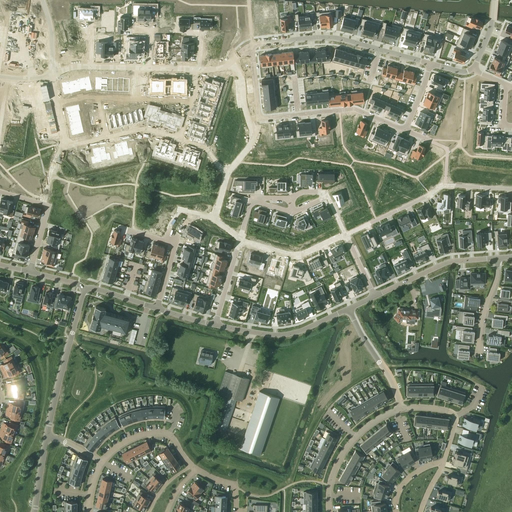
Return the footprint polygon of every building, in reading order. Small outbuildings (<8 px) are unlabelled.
[(133,5),(133,14),(138,14),(138,19),(138,21),(141,21),(141,19),(142,19),(144,20),(145,5),(133,5)] [(145,5),(144,20),(147,20),(147,19),(148,19),(147,21),(150,21),(150,19),(151,19),(151,15),(156,15),(156,5),(145,5)] [(80,10),(79,20),(93,21),(93,15),(98,15),(98,8),(93,8),(93,11),(80,10)] [(310,15),(304,16),(305,28),(306,28),(311,28),(311,27),(312,27),(311,20),(314,19),(313,12),(310,13),(310,15)] [(319,12),(316,12),(316,19),(320,19),(320,27),(326,26),(327,27),(325,12),(319,13),(319,12)] [(103,13),(103,27),(111,27),(112,13),(103,13)] [(160,17),(160,28),(166,28),(166,30),(171,30),(171,23),(168,23),(168,16),(166,16),(166,14),(161,14),(161,16),(160,16),(160,17)] [(298,14),(294,14),(295,21),(298,21),(299,28),(305,28),(304,16),(298,17),(298,14)] [(281,23),(281,27),(282,27),(282,31),(289,30),(288,23),(291,22),(290,15),(287,16),(287,18),(281,19),(281,23)] [(118,21),(118,33),(123,33),(123,29),(128,29),(128,25),(128,17),(128,16),(121,16),(121,17),(120,17),(120,21),(118,21)] [(200,22),(200,29),(204,29),(204,28),(210,28),(210,22),(207,22),(208,18),(200,18),(200,17),(194,17),(194,22),(200,22)] [(344,17),(340,29),(346,31),(350,19),(344,17)] [(350,19),(346,31),(347,31),(347,30),(353,32),(355,24),(358,25),(360,18),(356,17),(355,20),(350,19)] [(467,22),(465,25),(472,28),(473,25),(480,28),(482,22),(478,20),(479,20),(475,18),(475,19),(471,17),(469,23),(467,22)] [(180,26),(180,31),(186,31),(186,26),(189,26),(189,19),(179,19),(179,26),(180,26)] [(362,19),(360,25),(363,26),(361,33),(362,33),(362,34),(366,35),(367,35),(371,21),(362,19)] [(371,21),(367,35),(373,36),(375,29),(378,30),(380,24),(371,21)] [(68,22),(63,24),(64,29),(67,39),(77,36),(76,31),(81,29),(78,22),(75,23),(75,22),(69,24),(68,22)] [(383,22),(381,29),(384,30),(382,37),(388,39),(392,27),(386,26),(386,23),(383,22)] [(16,25),(15,28),(18,28),(17,34),(29,36),(30,30),(22,29),(23,26),(16,25)] [(392,27),(388,39),(389,39),(395,40),(396,33),(400,34),(401,27),(398,26),(392,25),(392,27)] [(404,28),(402,35),(405,35),(403,42),(409,44),(413,30),(404,28)] [(463,28),(460,37),(473,43),(473,42),(475,37),(468,34),(470,31),(463,28)] [(413,30),(409,44),(415,46),(417,39),(420,40),(422,33),(413,30)] [(210,37),(207,49),(213,50),(213,52),(218,53),(219,51),(220,52),(221,46),(222,46),(223,41),(224,35),(218,33),(218,34),(213,33),(212,37),(210,37)] [(14,40),(13,44),(20,45),(21,41),(28,42),(29,36),(17,34),(16,40),(14,40)] [(424,34),(422,40),(426,41),(424,48),(429,50),(430,50),(433,36),(424,34)] [(433,36),(430,50),(436,52),(438,44),(441,45),(443,39),(433,36)] [(127,37),(126,41),(128,41),(128,48),(143,48),(142,48),(143,47),(143,42),(138,42),(138,37),(127,37)] [(460,37),(456,46),(462,49),(464,45),(471,48),(473,43),(460,37)] [(182,43),(181,49),(193,49),(194,43),(189,43),(189,38),(183,38),(183,43),(182,43)] [(501,40),(499,46),(511,51),(511,41),(510,40),(509,43),(501,40)] [(96,44),(96,50),(101,50),(101,57),(107,57),(107,42),(101,41),(101,44),(96,44)] [(107,42),(107,57),(107,56),(113,56),(113,52),(118,52),(119,42),(114,42),(114,46),(108,45),(108,42),(107,42)] [(155,49),(155,52),(156,52),(156,57),(163,57),(164,51),(166,51),(166,43),(157,43),(156,49),(155,49)] [(13,44),(13,48),(15,48),(14,54),(26,56),(27,50),(20,49),(20,45),(13,44)] [(499,46),(497,52),(504,54),(503,57),(509,60),(511,57),(509,56),(511,51),(499,46)] [(126,54),(126,59),(137,59),(138,54),(143,54),(143,48),(128,48),(128,51),(128,54),(126,54)] [(193,49),(181,49),(181,55),(182,55),(182,60),(188,60),(188,55),(193,55),(193,49)] [(316,54),(312,54),(313,63),(321,62),(322,63),(321,50),(320,50),(320,49),(316,50),(316,51),(315,51),(316,54)] [(336,49),(332,62),(338,63),(341,50),(336,49)] [(455,53),(453,59),(453,60),(457,61),(457,60),(463,63),(466,57),(459,54),(460,51),(454,49),(453,52),(455,53)] [(326,50),(321,50),(322,63),(331,62),(330,53),(326,53),(326,50)] [(341,50),(338,63),(343,65),(346,51),(341,50)] [(299,56),(295,56),(296,63),(305,62),(304,51),(298,52),(299,56)] [(304,51),(305,62),(313,62),(313,63),(312,54),(309,55),(309,51),(304,52),(304,51)] [(346,51),(343,65),(348,66),(351,53),(346,52),(347,52),(346,51)] [(351,53),(348,66),(353,67),(357,54),(356,55),(351,53)] [(11,60),(10,63),(17,64),(18,61),(25,62),(26,56),(14,54),(13,60),(11,60)] [(357,54),(353,67),(358,69),(362,56),(357,54)] [(362,56),(358,69),(359,69),(359,68),(364,69),(367,58),(362,56)] [(492,63),(505,69),(509,60),(503,57),(501,61),(495,58),(492,63)] [(492,63),(489,69),(497,72),(495,75),(502,77),(505,69),(492,63)] [(383,67),(381,76),(389,78),(390,78),(393,67),(388,65),(387,68),(383,67)] [(393,67),(390,78),(398,80),(400,72),(397,71),(398,68),(397,68),(397,67),(393,66),(393,67)] [(400,72),(398,80),(406,82),(405,84),(406,84),(409,71),(404,70),(403,73),(400,72)] [(409,71),(406,84),(414,86),(417,77),(413,76),(414,72),(409,71)] [(434,76),(431,82),(438,85),(437,87),(443,90),(445,87),(447,81),(441,79),(441,78),(438,77),(434,76)] [(89,77),(84,78),(87,91),(92,90),(89,77)] [(84,78),(78,79),(81,91),(81,90),(86,89),(86,91),(87,91),(84,78)] [(148,87),(148,94),(157,94),(158,80),(155,80),(152,80),(152,87),(148,87)] [(158,80),(157,94),(158,94),(158,93),(163,93),(163,95),(167,95),(167,88),(164,88),(164,80),(158,80)] [(170,88),(170,95),(179,95),(179,80),(179,81),(176,81),(173,81),(173,88),(170,88)] [(179,80),(179,95),(188,95),(188,88),(185,88),(185,80),(179,80)] [(68,82),(67,82),(70,94),(75,92),(73,81),(68,82)] [(67,82),(62,83),(63,88),(62,89),(63,93),(64,93),(64,95),(70,94),(67,82)] [(204,88),(204,89),(218,93),(220,85),(221,84),(214,82),(213,85),(209,84),(206,83),(204,89),(204,88)] [(482,84),(481,88),(485,89),(485,94),(495,95),(495,89),(494,89),(495,84),(489,84),(487,84),(486,84),(482,83),(482,84)] [(13,95),(12,101),(20,102),(21,96),(29,97),(30,91),(27,90),(23,89),(23,90),(19,89),(18,95),(13,95)] [(202,93),(202,94),(209,97),(208,99),(208,100),(214,101),(215,102),(215,101),(216,99),(218,93),(204,89),(202,93)] [(428,92),(426,98),(439,103),(443,95),(436,92),(435,95),(428,92)] [(481,99),(480,103),(493,104),(493,100),(494,100),(495,95),(485,94),(484,99),(481,99)] [(373,95),(369,103),(372,104),(373,104),(371,108),(376,109),(381,98),(373,95)] [(381,98),(376,109),(376,110),(376,109),(381,111),(382,108),(385,109),(388,101),(381,98)] [(425,98),(423,102),(424,103),(423,104),(430,106),(429,109),(435,112),(439,103),(426,98),(425,98)] [(388,101),(385,109),(388,111),(387,114),(389,114),(392,115),(391,116),(392,116),(397,104),(397,103),(396,105),(388,101)] [(200,103),(198,109),(211,113),(213,108),(214,106),(214,104),(208,102),(207,105),(200,103)] [(480,103),(480,108),(484,108),(483,113),(493,114),(494,108),(493,108),(493,104),(480,103)] [(397,104),(392,116),(396,118),(398,115),(401,116),(405,107),(397,104)] [(79,105),(66,108),(67,113),(80,110),(79,105)] [(148,110),(146,116),(150,117),(149,121),(154,122),(158,109),(152,108),(149,107),(148,110)] [(158,109),(154,122),(159,123),(160,120),(163,121),(165,114),(157,112),(158,109)] [(197,109),(196,113),(196,114),(203,116),(202,119),(209,122),(210,118),(211,113),(198,109),(197,109)] [(6,117),(6,118),(18,119),(19,112),(8,110),(7,117),(6,117)] [(80,110),(67,113),(67,114),(68,114),(69,119),(80,116),(79,111),(80,111),(80,110)] [(142,110),(136,111),(138,123),(139,123),(139,122),(144,121),(142,110)] [(417,117),(431,123),(434,114),(428,112),(427,115),(420,112),(418,117),(417,117)] [(120,113),(114,115),(117,128),(123,127),(120,113)] [(120,113),(123,127),(123,126),(128,125),(125,115),(120,116),(120,113)] [(479,118),(479,123),(492,124),(492,120),(493,120),(493,114),(483,113),(483,119),(479,118)] [(165,114),(163,121),(166,122),(165,125),(170,127),(174,116),(173,116),(173,117),(165,114)] [(114,115),(108,116),(111,129),(117,128),(114,115)] [(80,116),(69,119),(70,124),(69,124),(81,121),(80,116)] [(174,116),(170,127),(175,129),(176,125),(179,127),(182,118),(174,116)] [(415,123),(422,126),(421,129),(427,132),(428,129),(426,128),(428,122),(431,123),(417,117),(415,123)] [(6,121),(5,124),(17,126),(18,119),(6,118),(6,121)] [(322,128),(319,128),(320,135),(323,135),(323,132),(329,131),(329,128),(330,127),(329,124),(328,120),(322,121),(322,128)] [(81,121),(69,124),(71,130),(83,127),(82,122),(81,121)] [(358,128),(356,132),(362,134),(361,136),(364,138),(367,131),(364,130),(367,123),(361,121),(359,125),(359,124),(357,128),(358,128)] [(191,128),(204,132),(203,132),(205,126),(207,127),(208,124),(201,122),(200,125),(194,123),(192,128),(191,128)] [(299,131),(296,131),(297,138),(306,137),(304,122),(298,123),(299,131)] [(305,122),(304,122),(306,137),(315,136),(315,129),(311,129),(311,122),(305,123),(305,122)] [(5,124),(4,131),(16,133),(17,126),(5,124)] [(277,133),(274,133),(275,140),(284,139),(283,125),(282,125),(282,124),(277,125),(277,126),(276,126),(277,133)] [(289,124),(283,125),(284,139),(294,138),(293,131),(290,132),(289,124)] [(83,127),(71,130),(72,135),(84,133),(83,127)] [(258,129),(255,140),(267,147),(269,138),(265,137),(266,134),(265,133),(266,128),(263,127),(258,129)] [(191,128),(189,134),(197,137),(196,140),(202,142),(203,138),(202,138),(204,132),(191,128)] [(371,133),(368,140),(372,141),(377,143),(383,130),(377,128),(374,134),(371,133)] [(383,130),(377,143),(383,146),(386,147),(389,141),(386,139),(388,133),(387,132),(388,132),(384,130),(383,131),(383,130)] [(4,131),(3,138),(15,140),(16,133),(4,131)] [(478,132),(477,144),(483,145),(482,148),(487,149),(488,136),(484,136),(484,132),(478,132)] [(488,136),(487,149),(487,148),(492,149),(492,146),(497,146),(498,136),(492,135),(492,136),(488,136)] [(391,142),(389,148),(398,152),(403,138),(397,136),(394,143),(391,142)] [(498,136),(497,146),(502,146),(502,150),(507,150),(508,137),(504,137),(504,136),(498,136)] [(3,141),(2,145),(14,147),(15,140),(3,138),(3,141)] [(403,138),(398,152),(406,156),(409,149),(406,148),(409,141),(403,139),(403,138)] [(127,141),(121,142),(124,155),(130,154),(130,155),(133,155),(132,148),(129,148),(127,141)] [(156,148),(154,155),(163,157),(168,143),(162,141),(160,149),(156,148)] [(116,151),(113,152),(114,154),(115,159),(118,158),(118,157),(124,155),(121,142),(120,142),(121,143),(115,144),(116,151)] [(168,143),(163,157),(172,160),(175,154),(171,153),(174,146),(168,144),(168,143)] [(2,145),(1,152),(13,154),(14,147),(2,145)] [(413,151),(411,157),(420,161),(422,155),(423,155),(424,152),(424,151),(425,148),(419,145),(416,151),(416,152),(413,151)] [(94,156),(91,157),(93,164),(102,162),(99,147),(92,149),(94,156)] [(99,147),(102,162),(102,160),(107,159),(108,160),(111,160),(110,153),(106,154),(105,147),(99,148),(99,147)] [(180,155),(178,162),(182,163),(182,161),(188,163),(187,165),(192,151),(191,151),(186,150),(184,156),(180,155)] [(76,152),(72,157),(77,167),(82,164),(83,165),(88,165),(85,160),(85,158),(84,158),(83,156),(81,157),(78,151),(76,152)] [(192,151),(187,165),(196,168),(199,161),(195,160),(197,156),(198,153),(192,151)] [(318,176),(317,182),(324,182),(324,183),(335,183),(335,176),(334,176),(334,173),(331,173),(318,173),(318,176)] [(301,174),(300,187),(309,187),(309,184),(309,182),(312,182),(312,174),(306,174),(301,174)] [(243,184),(243,191),(251,191),(251,189),(255,189),(255,184),(259,184),(259,180),(236,180),(235,184),(243,184)] [(269,190),(269,193),(273,193),(275,193),(275,190),(278,190),(278,193),(288,193),(286,190),(286,188),(286,181),(279,181),(278,181),(277,181),(277,182),(277,188),(269,187),(269,190)] [(341,192),(332,194),(335,200),(338,206),(344,202),(343,196),(341,192)] [(441,202),(437,202),(437,211),(450,209),(451,197),(447,194),(443,194),(443,198),(442,198),(441,202)] [(457,200),(457,207),(464,207),(467,207),(467,210),(471,210),(471,201),(467,201),(465,201),(465,196),(458,195),(458,200),(457,200)] [(476,202),(476,207),(484,207),(490,207),(490,201),(489,201),(486,200),(486,201),(485,201),(485,195),(484,195),(477,195),(476,202)] [(231,200),(230,203),(233,204),(235,204),(232,215),(238,217),(238,215),(241,216),(245,203),(240,202),(241,199),(232,196),(232,197),(231,200)] [(498,196),(498,202),(501,202),(500,209),(507,210),(509,210),(509,212),(510,213),(510,212),(509,212),(509,210),(510,210),(511,210),(511,205),(511,202),(510,202),(506,202),(506,197),(503,197),(501,196),(498,196)] [(7,200),(3,214),(8,216),(12,217),(14,210),(11,209),(13,202),(7,200)] [(26,206),(23,216),(30,218),(31,214),(38,216),(40,210),(36,209),(33,207),(32,208),(26,206)] [(314,212),(312,213),(314,217),(321,214),(321,216),(323,215),(325,220),(326,219),(329,217),(329,218),(331,217),(328,209),(325,210),(323,206),(315,210),(313,211),(314,212)] [(423,207),(417,210),(421,219),(427,216),(428,219),(433,217),(429,208),(425,210),(423,207)] [(255,211),(253,217),(258,218),(257,222),(260,223),(263,224),(266,224),(268,217),(265,216),(266,211),(259,209),(258,209),(259,209),(258,212),(255,211)] [(273,222),(276,223),(275,226),(285,229),(286,226),(287,226),(288,226),(288,225),(288,223),(287,222),(287,220),(286,220),(286,217),(277,214),(276,214),(275,214),(275,215),(273,222)] [(398,220),(397,220),(401,228),(408,225),(407,224),(411,222),(413,227),(417,225),(414,218),(410,219),(408,215),(403,217),(402,216),(398,219),(398,220)] [(294,226),(295,224),(306,228),(311,226),(307,218),(305,219),(303,216),(296,219),(294,226)] [(22,220),(20,229),(34,233),(36,227),(28,225),(29,222),(22,220)] [(389,223),(377,228),(381,236),(390,232),(392,236),(398,233),(395,226),(391,228),(389,223)] [(189,227),(186,233),(197,238),(200,232),(189,227)] [(49,229),(48,235),(62,239),(61,239),(62,233),(63,234),(64,230),(58,228),(57,231),(49,229)] [(20,229),(17,238),(24,240),(25,237),(31,239),(33,233),(34,233),(20,229)] [(112,237),(110,244),(120,246),(122,240),(119,239),(121,232),(114,230),(113,234),(112,237)] [(462,236),(459,236),(460,248),(467,247),(467,240),(472,239),(471,230),(463,231),(463,236),(462,236)] [(496,231),(494,231),(495,238),(495,241),(498,241),(498,246),(499,246),(501,246),(501,247),(505,246),(506,246),(506,240),(506,237),(505,234),(501,234),(498,234),(498,231),(496,231)] [(491,232),(476,233),(477,237),(476,237),(476,242),(477,242),(477,245),(479,245),(483,245),(485,245),(484,240),(491,239),(491,232)] [(365,234),(360,236),(363,242),(366,248),(371,246),(371,247),(379,243),(375,235),(370,237),(369,235),(368,236),(368,234),(366,235),(365,234)] [(439,240),(436,240),(440,253),(449,251),(448,250),(447,246),(448,245),(447,244),(449,244),(450,244),(450,245),(447,234),(441,236),(442,239),(439,240)] [(48,236),(46,241),(50,242),(53,243),(52,247),(59,249),(62,239),(48,235),(47,236),(48,236)] [(17,238),(14,247),(28,252),(28,251),(30,245),(29,245),(23,243),(24,240),(17,238)] [(127,244),(125,251),(134,254),(138,239),(132,238),(130,245),(127,244)] [(138,239),(134,254),(134,252),(140,254),(140,255),(143,256),(145,249),(142,249),(144,242),(138,240),(138,239)] [(216,246),(215,250),(221,252),(222,252),(222,249),(229,251),(230,249),(231,245),(227,244),(227,243),(224,242),(224,243),(217,241),(216,246)] [(148,250),(146,257),(149,258),(149,257),(155,258),(159,245),(153,244),(151,251),(148,250)] [(423,250),(414,255),(417,262),(424,259),(429,257),(425,250),(430,248),(428,244),(421,247),(423,250)] [(159,245),(155,258),(156,258),(156,257),(161,259),(161,261),(164,262),(166,256),(163,255),(165,248),(159,246),(159,245)] [(184,248),(183,253),(196,257),(195,256),(197,248),(189,246),(188,249),(184,248)] [(333,255),(329,257),(332,263),(336,261),(335,258),(342,255),(342,254),(345,253),(342,246),(338,248),(338,247),(334,248),(334,249),(331,250),(333,255)] [(14,247),(12,256),(18,258),(19,255),(27,258),(28,252),(14,247)] [(44,248),(42,254),(54,257),(56,258),(59,249),(52,247),(51,250),(44,248)] [(183,256),(182,258),(183,258),(184,259),(185,259),(185,260),(184,262),(194,265),(194,264),(196,257),(183,253),(183,256)] [(251,253),(248,261),(260,265),(259,269),(263,270),(265,263),(261,262),(263,257),(251,253)] [(43,254),(41,260),(48,262),(47,265),(54,267),(56,258),(54,257),(42,254),(43,254)] [(214,257),(213,262),(226,265),(227,261),(223,260),(224,256),(215,254),(214,257)] [(406,259),(394,265),(398,273),(409,268),(407,263),(412,261),(408,254),(405,256),(406,259)] [(109,257),(108,263),(118,266),(119,260),(109,257)] [(318,258),(312,261),(312,260),(308,262),(310,265),(309,266),(312,272),(317,269),(317,268),(325,264),(326,266),(329,265),(326,259),(323,260),(323,261),(320,262),(318,258)] [(273,261),(266,283),(277,287),(284,264),(273,261)] [(178,268),(178,269),(190,272),(189,271),(191,264),(194,265),(184,262),(184,263),(183,265),(180,264),(180,266),(179,268),(178,268)] [(210,269),(220,272),(221,269),(224,270),(225,266),(226,266),(226,265),(213,262),(214,262),(212,270),(210,269)] [(106,268),(117,272),(116,271),(118,266),(108,263),(106,268)] [(293,265),(290,275),(301,278),(305,279),(306,278),(307,281),(312,279),(307,270),(304,272),(303,271),(303,270),(298,268),(299,267),(293,265)] [(380,269),(376,271),(378,276),(376,277),(378,282),(380,281),(381,281),(385,279),(385,278),(388,276),(388,275),(390,274),(387,267),(381,270),(380,269)] [(106,268),(104,274),(117,278),(117,277),(116,277),(117,272),(106,268)] [(177,273),(181,275),(180,278),(181,278),(184,279),(188,280),(190,272),(178,269),(178,271),(177,273)] [(210,269),(208,277),(221,281),(222,276),(219,275),(220,272),(210,269)] [(149,275),(160,278),(162,273),(152,270),(150,275),(149,275)] [(471,278),(460,278),(460,289),(467,289),(470,289),(470,285),(477,285),(477,282),(485,282),(485,278),(486,278),(486,273),(479,273),(477,273),(471,273),(471,278)] [(104,274),(102,280),(108,281),(108,282),(112,283),(112,282),(115,283),(117,278),(104,274)] [(146,280),(159,284),(160,278),(149,275),(148,280),(146,280)] [(347,284),(345,285),(348,291),(352,290),(350,287),(353,286),(356,291),(362,288),(360,284),(362,284),(359,279),(358,280),(356,276),(356,277),(350,279),(351,281),(352,284),(350,286),(349,284),(349,283),(347,284)] [(208,277),(206,285),(215,288),(216,285),(220,286),(220,285),(221,281),(208,277)] [(239,279),(237,286),(244,288),(243,290),(249,292),(251,284),(255,285),(256,279),(251,277),(250,282),(247,281),(244,280),(239,279)] [(2,280),(0,279),(0,288),(1,289),(6,290),(5,293),(9,294),(10,287),(7,286),(8,284),(8,283),(5,282),(2,281),(2,280)] [(146,280),(145,285),(158,289),(159,284),(146,280)] [(23,283),(19,282),(19,283),(16,283),(15,288),(14,288),(13,292),(14,292),(13,294),(17,295),(16,298),(22,300),(23,294),(20,293),(21,291),(22,288),(23,283)] [(336,287),(331,290),(331,291),(333,296),(336,301),(341,299),(342,298),(341,294),(339,290),(338,289),(339,288),(342,287),(340,282),(339,282),(335,284),(336,287)] [(143,290),(143,291),(146,292),(146,293),(150,294),(156,295),(158,289),(145,285),(143,290)] [(39,287),(35,286),(35,287),(32,287),(30,294),(29,294),(28,297),(30,298),(29,298),(36,300),(35,303),(39,304),(41,296),(37,295),(39,287)] [(316,291),(310,294),(314,302),(313,302),(315,305),(317,309),(318,309),(324,306),(322,303),(326,300),(327,300),(324,294),(325,294),(321,286),(315,289),(316,291)] [(511,287),(504,286),(504,287),(504,291),(501,291),(500,297),(511,298),(511,291),(511,287)] [(174,287),(172,294),(175,295),(173,302),(179,304),(183,290),(174,287)] [(183,290),(179,304),(180,304),(179,305),(183,306),(183,305),(185,305),(187,299),(190,299),(192,293),(183,290)] [(47,307),(52,308),(54,302),(51,301),(53,293),(49,292),(49,293),(46,293),(44,303),(48,304),(47,305),(47,307)] [(63,307),(65,296),(63,295),(64,294),(60,293),(60,294),(59,294),(59,298),(58,300),(55,300),(53,307),(58,308),(58,306),(63,307)] [(195,294),(193,300),(196,301),(194,308),(195,308),(195,309),(199,310),(200,310),(204,296),(195,294)] [(72,302),(70,301),(71,297),(65,296),(63,307),(68,308),(68,311),(70,311),(72,302)] [(204,296),(200,310),(206,312),(208,305),(211,306),(213,299),(204,296)] [(426,309),(425,317),(434,318),(435,312),(441,313),(441,311),(441,309),(440,302),(439,301),(439,299),(438,297),(435,298),(432,298),(432,299),(430,299),(430,300),(431,304),(431,306),(432,307),(426,309)] [(478,299),(478,298),(469,297),(467,309),(477,310),(477,306),(479,307),(480,299),(478,299)] [(511,300),(504,299),(504,300),(503,303),(496,302),(495,310),(497,311),(497,310),(506,311),(508,311),(508,310),(508,306),(511,306),(511,305),(511,300)] [(233,303),(229,316),(238,318),(240,313),(243,314),(244,310),(241,309),(242,305),(244,306),(245,302),(244,302),(238,300),(237,304),(233,303)] [(308,301),(301,304),(302,306),(295,309),(296,312),(295,312),(299,320),(299,319),(302,318),(303,318),(305,317),(305,316),(309,315),(307,310),(311,308),(308,301)] [(109,313),(105,312),(106,309),(96,306),(95,311),(94,314),(93,314),(93,315),(92,319),(90,327),(100,330),(101,326),(102,327),(107,328),(113,330),(113,329),(114,329),(121,331),(121,332),(127,333),(129,327),(130,322),(131,319),(126,317),(117,315),(109,313)] [(252,306),(250,313),(251,313),(255,314),(256,314),(255,319),(259,320),(262,321),(267,322),(267,321),(268,321),(269,317),(268,317),(269,314),(259,311),(260,308),(252,306)] [(277,313),(276,313),(276,314),(277,314),(278,323),(290,321),(291,321),(289,312),(290,312),(289,311),(289,312),(287,312),(284,312),(284,309),(279,310),(280,313),(277,313)] [(395,316),(395,318),(397,321),(400,321),(403,319),(410,319),(411,318),(418,318),(418,312),(411,311),(411,310),(406,310),(404,310),(399,309),(398,314),(395,316)] [(459,311),(459,313),(463,314),(462,322),(462,323),(463,323),(463,324),(473,325),(474,316),(474,313),(463,312),(459,311)] [(494,318),(493,318),(492,326),(502,327),(505,327),(506,320),(507,320),(508,316),(494,314),(494,318)] [(475,332),(472,331),(472,328),(457,326),(456,330),(460,331),(459,340),(461,340),(473,342),(475,332)] [(501,340),(501,337),(497,336),(493,335),(493,336),(488,335),(488,340),(487,340),(487,344),(492,344),(492,345),(492,344),(499,345),(500,345),(501,341),(501,340)] [(469,351),(469,346),(459,344),(457,357),(457,358),(458,358),(461,359),(462,359),(463,358),(468,359),(469,351)] [(0,346),(0,355),(2,358),(9,354),(7,351),(5,352),(1,346),(0,346)] [(499,361),(500,353),(496,353),(497,348),(490,348),(490,352),(487,351),(486,360),(499,361)] [(213,353),(202,350),(199,362),(211,364),(213,353)] [(13,359),(11,357),(5,360),(6,362),(0,365),(1,367),(0,367),(2,372),(15,365),(14,366),(11,360),(13,359)] [(16,365),(15,365),(2,372),(4,376),(5,376),(6,377),(12,374),(13,376),(19,373),(18,371),(17,371),(14,366),(16,365)] [(249,379),(241,376),(225,371),(218,393),(226,396),(216,428),(226,431),(237,399),(242,401),(249,379)] [(21,388),(20,383),(22,382),(21,379),(13,380),(14,383),(8,384),(8,385),(7,385),(8,390),(22,388),(21,388)] [(442,397),(446,386),(440,385),(437,396),(442,397)] [(447,399),(450,388),(446,386),(442,397),(447,399)] [(22,388),(8,390),(8,395),(9,395),(9,396),(15,395),(16,398),(24,398),(23,394),(21,394),(21,388),(22,388)] [(452,401),(455,389),(450,388),(447,399),(452,401)] [(457,402),(460,391),(455,389),(452,401),(457,402)] [(259,391),(255,405),(240,448),(260,455),(279,398),(259,391)] [(462,404),(465,392),(460,391),(457,402),(462,404)] [(386,395),(384,392),(379,394),(378,393),(383,403),(388,400),(388,399),(389,399),(387,395),(386,395)] [(383,403),(378,393),(373,396),(379,405),(383,403)] [(343,396),(337,402),(339,405),(346,398),(343,396)] [(379,405),(373,396),(369,399),(374,408),(379,405)] [(374,408),(369,399),(364,401),(369,411),(374,408)] [(20,411),(21,406),(23,406),(23,403),(16,401),(15,404),(9,403),(9,404),(8,404),(7,409),(21,412),(20,411)] [(369,411),(364,401),(359,404),(365,414),(369,411)] [(365,414),(359,404),(355,407),(354,406),(360,416),(365,414)] [(360,416),(354,406),(348,410),(352,416),(353,416),(355,419),(360,416)] [(21,412),(7,409),(6,414),(7,414),(7,415),(13,416),(12,419),(20,421),(20,418),(19,417),(20,412),(21,412)] [(138,420),(135,409),(129,410),(133,421),(138,420)] [(133,421),(129,410),(129,411),(124,413),(128,423),(133,421)] [(128,423),(124,413),(118,415),(123,426),(123,425),(128,423)] [(115,416),(110,420),(116,429),(120,427),(121,427),(115,416)] [(464,423),(463,425),(470,427),(478,430),(481,419),(479,419),(473,417),(472,421),(465,419),(464,421),(464,423)] [(116,429),(110,420),(105,423),(111,432),(116,429)] [(2,424),(1,429),(15,434),(13,433),(15,427),(17,428),(18,425),(12,422),(10,426),(4,423),(3,425),(2,424)] [(111,432),(105,423),(100,427),(107,435),(111,432)] [(392,432),(386,424),(381,428),(388,436),(392,432)] [(107,435),(100,427),(95,431),(103,439),(107,435)] [(377,431),(384,439),(388,436),(381,428),(377,431)] [(14,434),(15,434),(1,429),(0,430),(0,435),(6,438),(5,441),(11,443),(12,440),(11,439),(13,433),(14,434)] [(103,439),(95,431),(97,433),(93,437),(91,435),(99,443),(103,439)] [(373,435),(379,442),(384,439),(377,431),(373,435)] [(334,443),(336,438),(333,436),(333,435),(328,432),(325,439),(334,443)] [(459,439),(458,442),(473,446),(477,435),(468,433),(467,437),(465,436),(460,435),(460,438),(459,437),(459,438),(460,438),(459,439)] [(99,443),(91,435),(87,440),(96,447),(99,443)] [(369,438),(375,446),(379,442),(373,435),(369,438)] [(369,438),(365,441),(371,449),(375,446),(369,438)] [(334,443),(325,439),(323,443),(332,448),(334,443)] [(96,447),(87,440),(83,445),(85,446),(86,447),(89,449),(93,451),(96,447)] [(148,445),(147,441),(142,444),(147,455),(147,454),(152,452),(151,449),(149,444),(148,445)] [(371,449),(365,441),(360,445),(367,453),(371,449)] [(8,448),(9,446),(2,443),(1,446),(0,445),(0,452),(6,454),(4,454),(6,448),(8,448)] [(329,453),(332,448),(323,443),(320,448),(329,453)] [(147,455),(142,444),(137,446),(142,457),(147,455)] [(432,458),(430,444),(423,445),(424,447),(426,459),(432,458)] [(142,457),(137,446),(132,449),(137,459),(142,457)] [(424,447),(415,449),(417,456),(420,455),(420,460),(426,459),(424,447)] [(161,459),(171,452),(168,448),(165,450),(164,449),(160,452),(161,453),(158,454),(161,459)] [(327,458),(329,453),(320,448),(318,453),(327,458)] [(137,459),(132,449),(127,451),(133,462),(133,461),(137,459)] [(364,455),(355,450),(353,455),(361,460),(364,455)] [(412,450),(404,455),(410,465),(415,462),(412,458),(415,456),(412,450)] [(455,453),(454,457),(469,462),(472,453),(464,451),(463,450),(462,453),(461,453),(456,452),(456,453),(455,453)] [(133,462),(127,451),(122,454),(124,457),(123,457),(125,462),(126,461),(128,464),(133,462)] [(164,464),(174,457),(171,452),(161,459),(164,464)] [(327,458),(318,453),(316,458),(314,457),(324,462),(327,458)] [(76,454),(74,460),(76,461),(85,465),(87,460),(88,460),(82,457),(83,457),(80,456),(78,455),(76,454)] [(361,460),(353,455),(350,460),(359,465),(361,460)] [(410,465),(404,455),(396,459),(399,465),(402,464),(404,468),(410,465)] [(168,468),(177,461),(174,457),(164,464),(166,462),(169,467),(168,468)] [(314,457),(312,462),(322,467),(324,462),(314,457)] [(454,457),(452,463),(457,464),(457,468),(460,468),(462,469),(466,470),(467,470),(469,462),(454,457)] [(84,470),(85,465),(76,461),(74,460),(72,465),(74,466),(84,470)] [(359,465),(350,460),(347,465),(356,470),(359,465)] [(177,468),(180,466),(177,461),(168,468),(171,472),(173,471),(174,472),(178,469),(177,468)] [(322,467),(312,462),(309,467),(315,470),(314,471),(318,473),(319,472),(322,467)] [(391,464),(389,463),(385,468),(387,469),(396,477),(400,472),(396,469),(398,466),(393,462),(391,464)] [(82,475),(84,470),(74,466),(72,465),(70,471),(72,472),(82,475)] [(356,470),(347,465),(345,470),(353,474),(356,470)] [(387,469),(381,476),(387,480),(389,478),(392,481),(396,477),(387,469)] [(353,474),(345,470),(342,474),(351,479),(353,474)] [(81,480),(82,475),(72,472),(70,471),(69,477),(71,477),(81,480)] [(158,479),(160,477),(154,472),(149,479),(148,478),(159,488),(161,485),(160,484),(162,482),(158,479)] [(370,473),(368,479),(376,482),(379,476),(370,473)] [(447,476),(446,481),(448,482),(448,483),(453,484),(453,483),(460,485),(463,476),(452,473),(451,477),(447,476)] [(348,484),(351,479),(342,474),(339,479),(348,484)] [(159,488),(148,478),(143,485),(149,490),(151,488),(155,491),(156,489),(157,490),(159,488)] [(106,480),(103,479),(101,484),(112,487),(114,481),(111,481),(111,480),(106,479),(106,480)] [(390,486),(385,485),(386,482),(379,480),(378,483),(376,482),(374,488),(388,492),(390,486)] [(195,482),(193,484),(192,483),(190,486),(201,494),(205,490),(203,488),(205,486),(200,483),(199,485),(195,482)] [(201,494),(190,486),(191,487),(187,492),(189,493),(188,494),(192,497),(192,496),(195,498),(197,499),(201,494)] [(386,498),(388,492),(374,488),(373,494),(375,495),(374,497),(381,499),(381,496),(386,498)] [(438,491),(437,497),(439,497),(439,499),(443,500),(444,499),(450,500),(452,492),(443,489),(442,492),(438,491)] [(142,492),(140,491),(136,499),(148,505),(150,503),(149,502),(150,500),(146,497),(147,495),(142,492)] [(214,496),(214,501),(226,502),(226,496),(222,496),(223,493),(217,493),(216,496),(214,496)] [(148,505),(136,499),(133,504),(135,505),(133,507),(138,510),(140,508),(144,510),(145,508),(146,508),(148,505)] [(107,508),(109,503),(98,500),(96,506),(100,506),(100,507),(104,508),(105,507),(107,508)] [(380,501),(371,502),(372,511),(386,510),(386,504),(381,504),(380,501)] [(188,511),(191,505),(185,502),(184,505),(179,503),(178,506),(177,505),(176,509),(177,509),(184,511),(188,511)]
